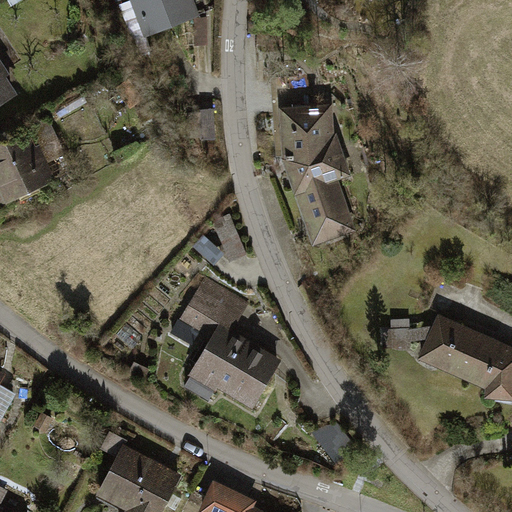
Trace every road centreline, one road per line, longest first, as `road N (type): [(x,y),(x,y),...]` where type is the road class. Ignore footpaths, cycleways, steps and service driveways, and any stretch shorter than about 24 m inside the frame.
road 1 (residential): [(450,511),(367,426),(293,315),(245,169),(240,0)]
road 2 (residential): [(360,511),(191,450),(0,316)]
